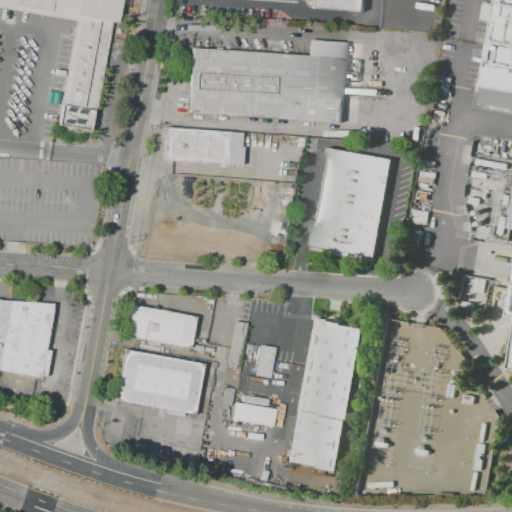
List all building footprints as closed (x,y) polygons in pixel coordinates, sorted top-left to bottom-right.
[(0,0),(0,7),(75,21),(57,125),(87,130),(90,110),(95,111),(111,22),(117,24),(121,0),(0,0)] [(312,0),(312,8),(365,12),(365,0),(312,0)] [(511,0),(494,0),(479,88),(511,94),(511,0)] [(489,20),(491,3),(482,2),(480,18),(489,20)] [(187,113),(191,50),(346,59),(342,123),(187,113)] [(163,160),(165,128),(242,134),(240,166),(163,160)] [(309,247),(328,147),(393,160),(374,259),(309,247)] [(484,291),(485,278),(469,277),(468,290),(484,291)] [(0,370),(0,300),(52,304),(44,350),(49,351),(45,377),(40,376),(40,378),(0,370)] [(195,317),(132,306),(126,339),(189,350),(195,317)] [(312,317),(284,465),(336,475),(363,328),(341,324),(341,323),(312,317)] [(235,321),(245,323),(237,366),(226,364),(235,321)] [(259,345),(274,347),(269,378),(254,375),(259,345)] [(114,402),(124,351),(204,365),(195,416),(114,402)] [(230,421),(271,425),(273,407),(232,403),(230,421)]
